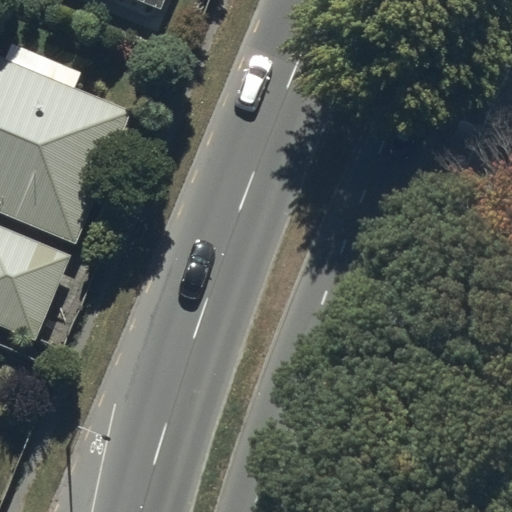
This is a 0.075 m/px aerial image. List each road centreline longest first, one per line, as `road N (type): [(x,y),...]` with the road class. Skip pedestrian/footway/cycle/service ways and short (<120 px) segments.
road 1 (trunk): [(495,0),(375,247),(292,511)]
road 2 (trunk): [(141,511),(316,0)]
